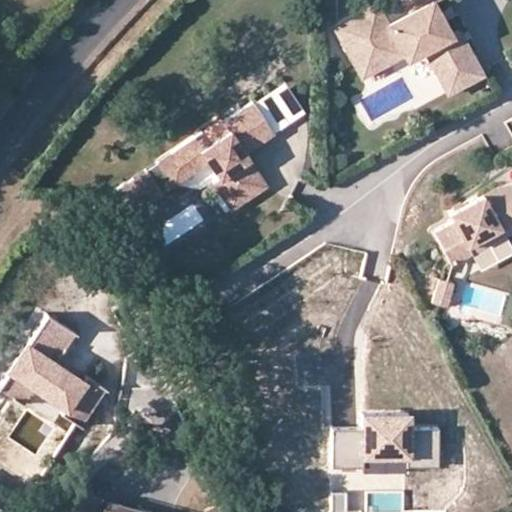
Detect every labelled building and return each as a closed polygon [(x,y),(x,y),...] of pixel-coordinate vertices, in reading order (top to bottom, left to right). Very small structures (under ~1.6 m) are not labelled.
[(429,43),(443,69),(477,50),(462,23),(455,27),(446,32),(428,0),(411,0),(414,5),(392,17),(382,0),(373,0),(338,20),(361,62),(404,38),(409,47),(411,53),(429,43)] [(428,0),(446,32),(455,27),(440,0),(428,0)] [(404,38),(361,62),(366,70),(409,47),(404,38)] [(443,69),(452,87),(487,68),(477,50),(443,69)] [(284,81),(253,101),(274,133),(305,113),(284,81)] [(214,179),(233,208),(273,182),(251,148),(274,133),(253,101),(237,111),(243,119),(224,131),(217,120),(170,150),(186,176),(211,159),(221,174),(214,179)] [(234,106),(215,118),(217,120),(224,131),(243,119),(237,111),(234,106)] [(186,176),(170,150),(146,166),(162,191),(186,176)] [(162,191),(146,166),(125,179),(142,204),(162,191)] [(454,264),(509,235),(511,234),(511,183),(502,186),(452,212),(457,221),(437,231),(454,264)] [(449,307),(454,283),(440,280),(434,304),(449,307)] [(50,312),(11,369),(36,385),(72,410),(68,416),(83,426),(108,388),(89,375),(85,380),(58,362),(79,332),(50,312)] [(36,385),(11,369),(0,384),(0,386),(24,403),(36,385)] [(409,410),(358,410),(358,428),(330,427),(330,465),(362,466),(361,472),(405,472),(405,466),(438,466),(438,426),(409,427),(409,410)] [(329,490),(329,510),(342,510),(342,490),(329,490)]
